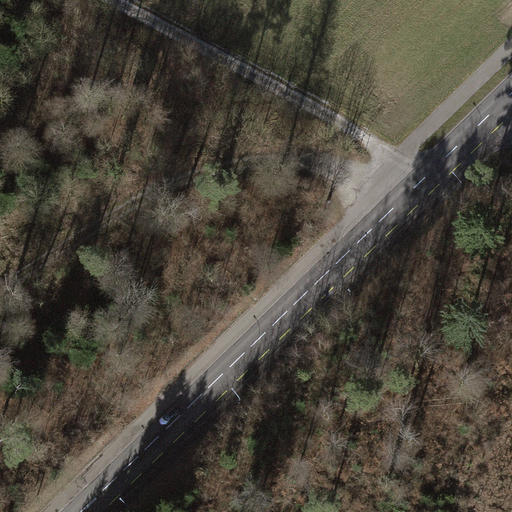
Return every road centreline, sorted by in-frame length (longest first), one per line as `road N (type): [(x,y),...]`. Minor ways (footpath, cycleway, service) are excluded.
road 1 (secondary): [(82,511),(511,94)]
road 2 (track): [(387,214),(340,175),(285,159),(228,166),(170,183),(0,286)]
road 3 (track): [(421,181),(311,107),(109,0)]
